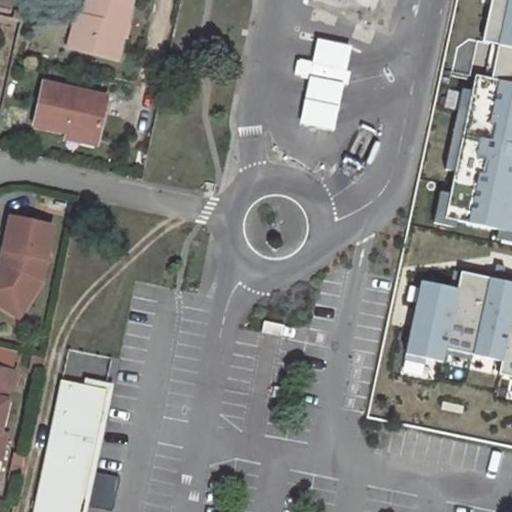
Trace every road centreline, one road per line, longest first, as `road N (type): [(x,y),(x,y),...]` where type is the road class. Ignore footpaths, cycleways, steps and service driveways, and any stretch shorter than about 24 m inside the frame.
road 1 (residential): [(429,0),(380,192),(319,220)]
road 2 (residential): [(0,166),(228,214)]
road 3 (residential): [(273,0),(249,137),(256,183)]
road 4 (residential): [(228,214),(239,257),(280,272),(314,248),(319,220)]
